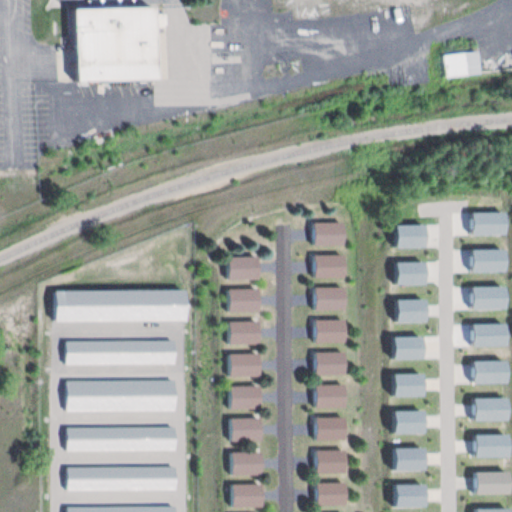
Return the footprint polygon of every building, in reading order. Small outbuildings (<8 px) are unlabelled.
[(149,80),(149,7),(67,7),(67,80),(149,80)] [(473,72),(472,70),(464,70),(464,65),(471,65),(469,52),(459,53),(462,73),(473,72)] [(341,222),(308,222),(308,246),(341,246),(341,222)] [(341,277),(341,255),(309,255),(309,277),(341,277)] [(222,256),(222,279),(253,279),(253,264),(253,256),(222,256)] [(310,309),(342,309),(342,287),(310,287),(310,309)] [(222,289),(223,311),(254,311),(254,289),(222,289)] [(341,342),(341,319),(311,319),(311,342),(341,342)] [(223,320),(223,343),(256,343),(256,320),(223,320)] [(342,375),(342,351),(311,351),(311,375),(342,375)] [(224,375),(256,376),(256,353),(225,353),(224,375)] [(311,384),(311,406),(342,406),(342,384),(311,384)] [(225,386),(225,408),(256,408),(256,386),(225,386)] [(312,417),(312,438),(344,438),(344,417),(312,417)] [(256,418),(226,418),(226,440),(256,440),(256,418)] [(313,449),(313,471),(344,471),(344,449),(313,449)] [(226,474),(257,474),(257,451),(226,451),(226,474)] [(313,503),(344,503),(344,481),(313,481),(313,503)] [(258,506),(258,482),(227,482),(227,506),(258,506)]
